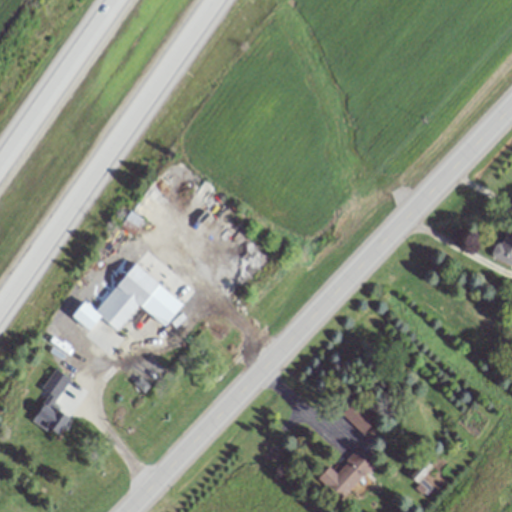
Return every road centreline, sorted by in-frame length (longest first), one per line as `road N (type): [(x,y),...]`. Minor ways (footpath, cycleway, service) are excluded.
road 1 (secondary): [(123,511),(511,121)]
road 2 (motorway): [(0,349),(245,0)]
road 3 (motorway): [(96,0),(0,138)]
